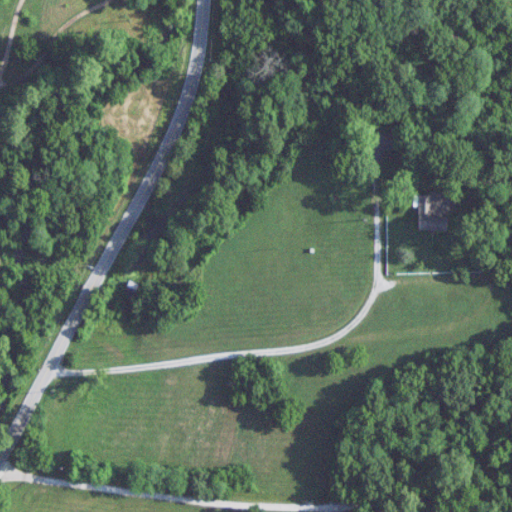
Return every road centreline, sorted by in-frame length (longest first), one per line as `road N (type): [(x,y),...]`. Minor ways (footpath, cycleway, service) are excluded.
road 1 (residential): [(201,0),(198,61),(165,159),(0,453)]
road 2 (residential): [(0,466),(56,482),(291,508),(421,500),(448,511)]
